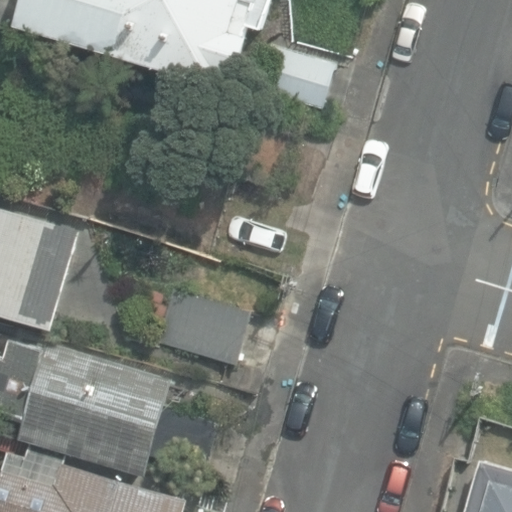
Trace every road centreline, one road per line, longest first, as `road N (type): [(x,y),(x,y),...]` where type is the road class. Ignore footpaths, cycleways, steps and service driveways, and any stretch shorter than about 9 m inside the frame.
road 1 (residential): [(426,267),(499,0)]
road 2 (residential): [(350,511),(426,267)]
